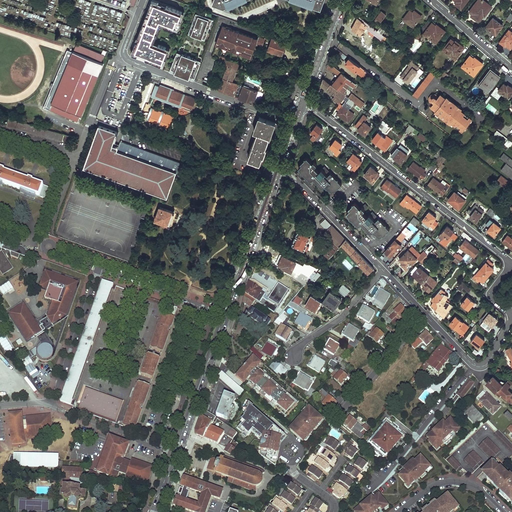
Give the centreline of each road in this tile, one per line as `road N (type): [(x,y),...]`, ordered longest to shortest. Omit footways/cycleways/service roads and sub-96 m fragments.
road 1 (residential): [(302,102),(511,262)]
road 2 (residential): [(295,121),(126,59),(143,0)]
road 3 (primary): [(225,314),(280,166)]
road 4 (primary): [(174,452),(225,314)]
road 5 (residential): [(100,267),(50,405)]
road 6 (residential): [(280,166),(383,270)]
road 7 (residential): [(335,418),(423,312)]
road 8 (residential): [(423,312),(476,366),(487,363),(511,321)]
road 9 (residential): [(225,314),(100,267)]
road 10 (residential): [(50,405),(174,452)]
road 11 (residential): [(383,270),(293,357)]
road 12 (residential): [(400,511),(446,482),(473,485),(503,511)]
